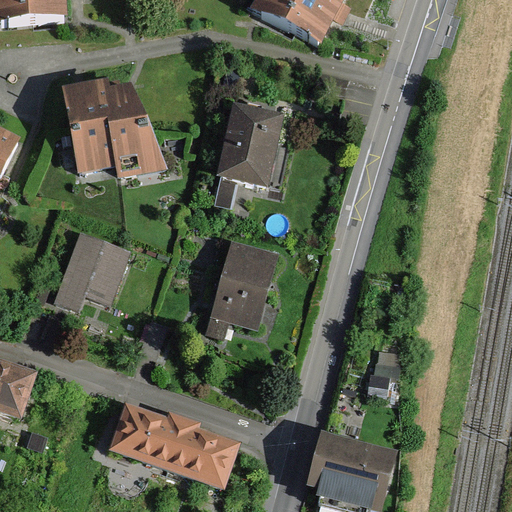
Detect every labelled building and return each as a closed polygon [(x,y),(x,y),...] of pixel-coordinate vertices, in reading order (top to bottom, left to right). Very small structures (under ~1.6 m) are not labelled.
[(0,0),(0,24),(64,21),(62,0),(0,0)] [(261,0),(256,11),(319,46),(341,0),(261,0)] [(122,181),(162,175),(130,93),(113,95),(111,87),(68,94),(81,175),(120,169),(122,181)] [(268,189),(282,121),(236,112),(222,179),(268,189)] [(0,175),(17,143),(0,134),(0,175)] [(82,239),(59,304),(79,312),(84,298),(110,307),(128,256),(82,239)] [(238,246),(216,325),(233,330),(235,323),(264,331),(284,259),(238,246)] [(374,399),(395,401),(400,358),(379,355),(374,399)] [(0,363),(0,412),(29,422),(42,382),(1,369),(2,365),(0,363)] [(174,469),(188,425),(174,420),(172,424),(131,412),(118,452),(174,469)] [(188,425),(174,469),(232,487),(245,448),(204,435),(206,430),(188,425)] [(330,437),(318,487),(329,490),(323,511),(375,511),(376,511),(393,511),(408,456),(330,437)]
